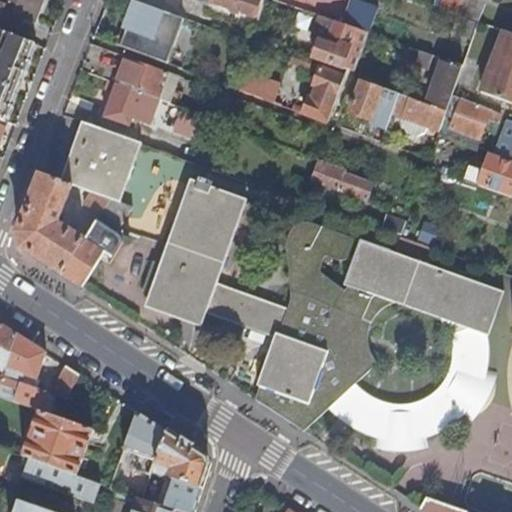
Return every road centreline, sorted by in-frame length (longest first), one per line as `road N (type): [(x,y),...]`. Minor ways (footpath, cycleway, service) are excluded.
road 1 (residential): [(424,162),(75,35)]
road 2 (secondary): [(243,438),(0,278)]
road 3 (residential): [(75,35),(0,223)]
road 4 (secondary): [(354,511),(243,438)]
